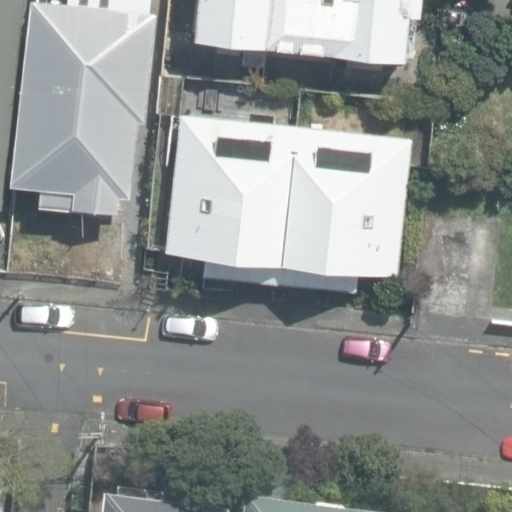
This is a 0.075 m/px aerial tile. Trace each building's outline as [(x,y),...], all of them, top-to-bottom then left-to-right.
[(0,0),(0,205),(4,206),(26,0),(0,0)] [(41,203),(120,212),(122,193),(132,194),(140,118),(147,119),(159,9),(149,8),(149,0),(70,0),(70,2),(52,0),(34,0),(17,166),(15,181),(43,185),(41,203)] [(200,0),(196,36),(406,58),(412,0),(200,0)] [(202,274),(356,289),(358,268),(399,272),(413,134),(181,111),(168,249),(204,252),(202,274)] [(304,511),(296,511),(302,466),(261,461),(255,505),(249,504),(248,511),(304,511)] [(161,511),(163,500),(118,495),(117,510),(105,509),(104,511),(161,511)]
